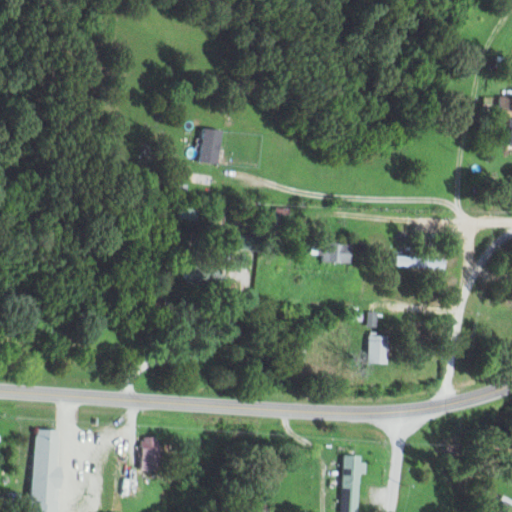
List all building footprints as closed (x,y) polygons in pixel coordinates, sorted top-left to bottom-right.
[(509,95),(491,95),(490,116),(498,116),(497,146),(511,146),(511,118),(508,119),(509,95)] [(213,163),(215,129),(194,128),(192,162),(213,163)] [(311,261),(342,262),(343,244),(311,243),(311,261)] [(438,268),(438,257),(385,256),(385,267),(438,268)] [(175,281),(196,282),(196,279),(215,280),(215,266),(199,265),(199,263),(175,262),(175,281)] [(378,364),(379,335),(359,335),(358,363),(378,364)] [(22,511),(53,511),(56,466),(50,466),(52,430),(27,429),(22,511)] [(135,469),(153,469),(151,436),(134,437),(135,469)] [(351,511),(352,474),(359,474),(359,457),(335,456),(333,511),(351,511)] [(16,493),(0,492),(0,510),(15,511),(16,493)] [(485,511),(511,511),(511,509),(492,499),(485,511)]
